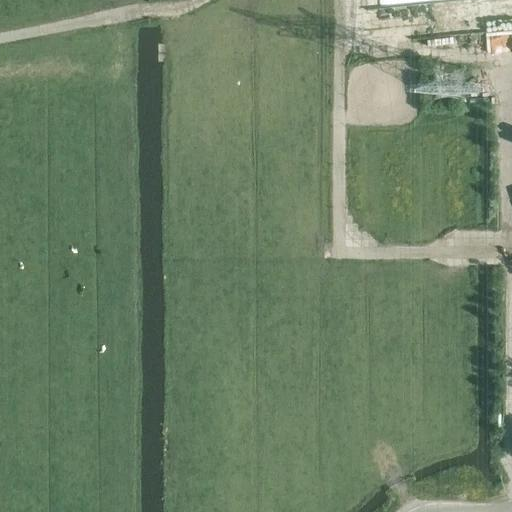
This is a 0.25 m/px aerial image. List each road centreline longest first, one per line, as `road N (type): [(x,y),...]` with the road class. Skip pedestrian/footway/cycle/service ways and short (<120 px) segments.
road 1 (track): [(511,251),(348,243),(342,0)]
road 2 (track): [(0,39),(212,0)]
